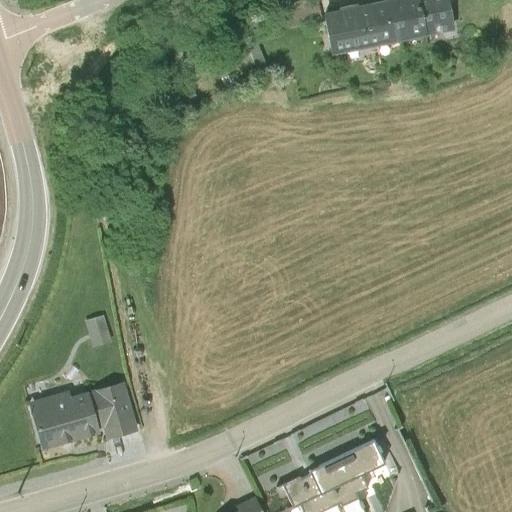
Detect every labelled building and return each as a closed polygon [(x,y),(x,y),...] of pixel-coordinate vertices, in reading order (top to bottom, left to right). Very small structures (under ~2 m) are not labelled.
[(430,0),(432,8),(441,52),(471,46),(463,9),(476,6),(474,0),(430,0)] [(384,18),(393,62),(441,52),(432,8),(384,18)] [(332,13),(302,20),(307,42),(337,35),(332,13)] [(384,18),(339,28),(348,71),(393,62),(384,18)] [(120,338),(101,343),(107,367),(127,362),(120,338)] [(121,463),(151,454),(137,404),(86,419),(84,413),(45,425),(58,471),(119,454),(121,463)] [(402,488),(393,467),(301,508),(302,511),(384,511),(379,498),(402,488)]
